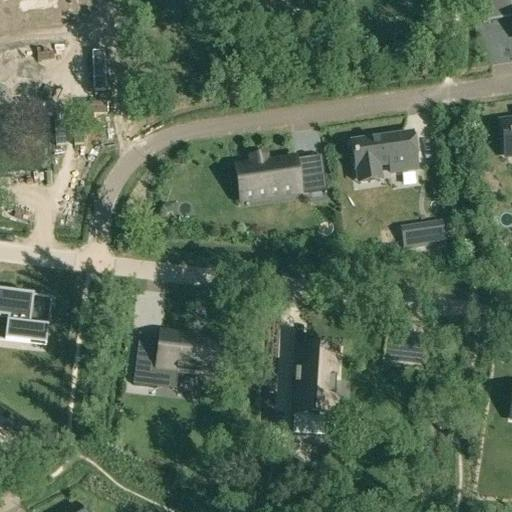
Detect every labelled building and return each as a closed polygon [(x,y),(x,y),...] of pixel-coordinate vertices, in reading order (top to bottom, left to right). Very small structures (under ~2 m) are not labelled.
[(246,0),(251,21),(282,15),(301,11),(298,0),(246,0)] [(511,8),(511,9),(510,0),(484,0),(482,23),(511,19),(511,8)] [(379,182),(377,168),(389,166),(390,174),(417,170),(412,136),(351,145),(355,171),(357,170),(359,185),(379,182)] [(325,191),(323,178),(298,181),(295,162),(294,159),(267,163),(266,157),(249,160),(249,165),(235,167),(238,186),(240,204),(271,199),(299,195),(325,191)] [(424,228),(401,231),(403,242),(404,249),(426,245),(444,243),(441,225),(424,228)] [(0,343),(45,349),(46,345),(51,300),(35,298),(0,293),(0,343)] [(136,360),(133,386),(155,389),(157,371),(177,373),(216,378),(221,342),(190,339),(190,337),(161,333),(160,339),(157,362),(136,360)] [(296,391),(294,440),(314,441),(315,421),(333,422),(334,401),(335,402),(335,400),(334,400),(334,384),(336,384),(336,382),(335,382),(336,357),(298,355),(297,375),(295,375),(295,377),(297,377),(296,390),(295,390),(294,391),(296,391)] [(14,437),(24,423),(11,414),(1,428),(14,437)] [(276,465),(275,493),(294,493),(295,465),(276,465)]
